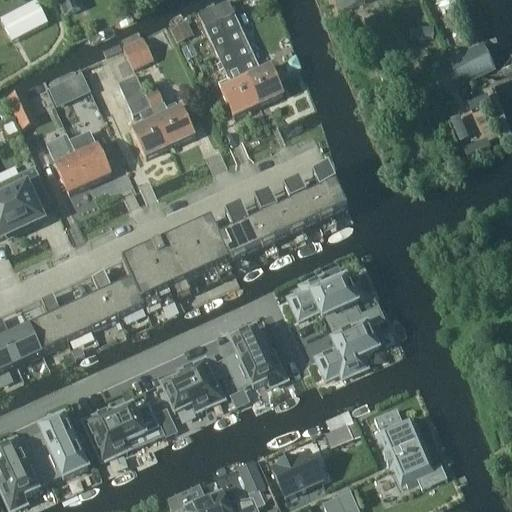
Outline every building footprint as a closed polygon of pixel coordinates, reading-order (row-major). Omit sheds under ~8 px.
[(57,0),(66,17),(80,11),(75,0),(57,0)] [(336,0),(342,13),(366,4),(363,0),(336,0)] [(213,11),(259,110),(285,98),(272,70),(261,75),(228,4),(213,11)] [(259,110),(213,11),(198,17),(232,89),(221,93),(234,121),(259,110)] [(154,63),(144,41),(124,51),(128,59),(127,59),(133,73),(154,63)] [(461,86),(486,74),(494,70),(483,46),(450,62),(461,86)] [(51,82),(60,105),(80,96),(70,74),(51,82)] [(152,113),(145,98),(137,79),(119,88),(134,120),(140,117),(145,128),(132,134),(146,163),(169,151),(157,123),(152,113)] [(145,98),(152,113),(165,107),(158,93),(145,98)] [(37,126),(24,96),(8,103),(22,133),(37,126)] [(165,107),(152,113),(157,123),(169,151),(196,139),(183,111),(170,117),(165,107)] [(111,179),(91,136),(71,145),(90,188),(111,179)] [(90,188),(71,145),(68,139),(47,149),(69,198),(90,188)] [(0,378),(146,312),(144,308),(174,294),(228,269),(230,268),(247,260),(259,255),(276,247),(288,242),(305,234),(317,228),(348,214),(330,174),(313,181),(321,197),(308,203),(301,187),(284,194),(291,211),(279,216),(271,200),(255,208),(263,224),(250,230),(242,213),(226,221),(233,237),(221,243),(213,226),(123,267),(131,284),(113,293),(105,275),(92,281),(100,298),(62,316),(54,298),(41,304),(49,322),(11,339),(3,322),(0,323),(0,378)] [(49,205),(38,183),(26,189),(22,180),(0,189),(0,190),(21,236),(34,230),(33,228),(42,224),(36,211),(49,205)] [(21,236),(0,190),(0,243),(7,240),(8,242),(21,236)] [(303,296),(289,303),(299,325),(315,317),(314,315),(318,313),(323,323),(327,322),(332,333),(361,319),(356,308),(358,307),(347,284),(330,291),(325,280),(301,291),(303,296)] [(332,355),(316,362),(326,384),(340,378),(343,383),(368,372),(363,361),(379,353),(369,332),(385,325),(379,311),(361,319),(332,333),(337,343),(333,345),(338,355),(333,357),(332,355)] [(238,357),(225,363),(231,376),(239,394),(252,388),(254,392),(268,385),(271,391),(287,384),(274,356),(268,359),(256,333),(232,344),(238,357)] [(194,377),(163,391),(175,418),(206,404),(209,410),(224,403),(215,384),(231,376),(225,363),(217,367),(213,360),(205,364),(191,370),(194,377)] [(99,419),(84,426),(102,465),(130,453),(127,447),(145,439),(133,411),(102,425),(99,419)] [(331,435),(325,438),(332,453),(361,441),(352,421),(349,413),(347,414),(326,423),(329,430),(331,434),(331,435)] [(397,414),(375,423),(380,435),(376,436),(380,446),(383,445),(386,452),(383,453),(386,460),(384,461),(385,462),(388,461),(391,468),(388,469),(388,470),(390,469),(392,473),(395,472),(401,487),(406,485),(408,490),(420,485),(418,480),(435,472),(413,421),(402,426),(397,414)] [(48,448),(35,454),(50,485),(62,479),(64,483),(88,472),(65,421),(41,432),(48,448)] [(17,447),(0,454),(0,473),(4,483),(0,485),(0,491),(9,511),(16,511),(27,507),(24,501),(38,494),(37,491),(50,485),(35,454),(23,460),(17,447)] [(309,457),(273,474),(282,496),(286,503),(322,486),(309,457)] [(257,467),(241,474),(251,497),(267,490),(257,467)] [(200,490),(167,504),(170,511),(183,511),(188,510),(188,511),(258,511),(254,502),(227,506),(222,495),(205,502),(200,490)] [(358,511),(351,496),(338,501),(342,511),(358,511)] [(342,511),(338,501),(323,508),(325,511),(342,511)]
